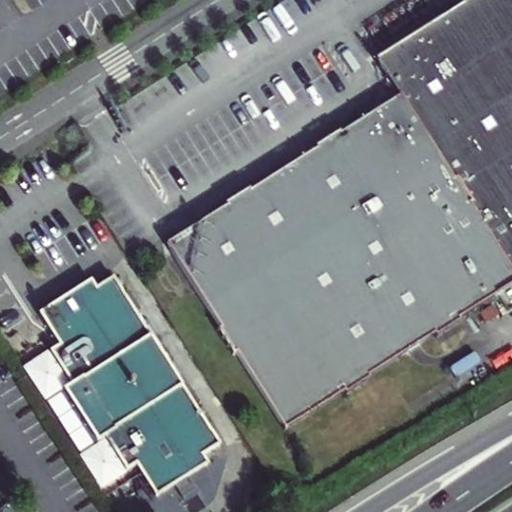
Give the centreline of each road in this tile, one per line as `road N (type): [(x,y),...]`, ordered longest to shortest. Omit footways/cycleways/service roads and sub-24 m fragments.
road 1 (unclassified): [(0,140),(220,0)]
road 2 (trunk): [(511,424),(367,511)]
